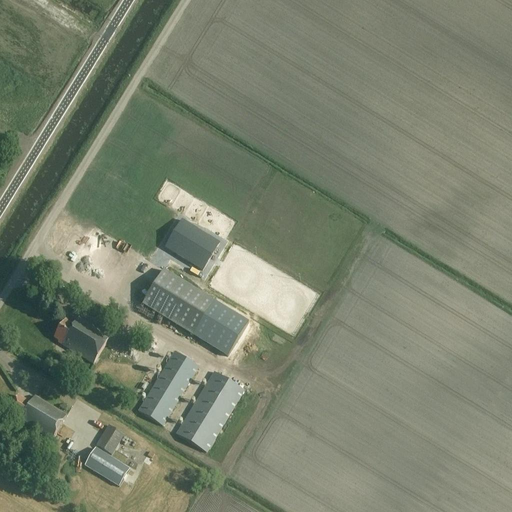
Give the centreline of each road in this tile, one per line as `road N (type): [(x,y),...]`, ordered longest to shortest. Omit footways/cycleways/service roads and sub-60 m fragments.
road 1 (unclassified): [(184,0),(0,304)]
road 2 (tertiary): [(0,209),(128,0)]
